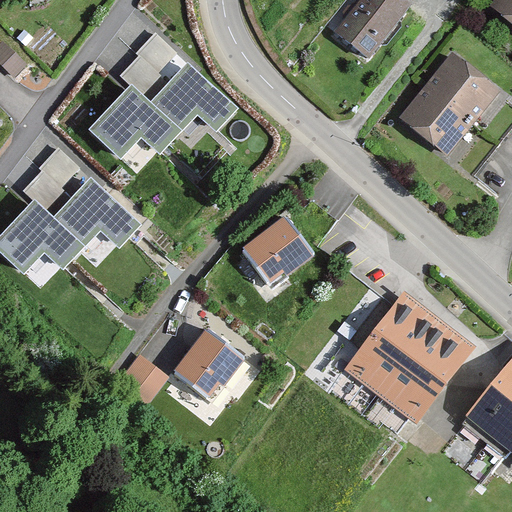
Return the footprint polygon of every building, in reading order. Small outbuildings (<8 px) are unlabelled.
[(365,0),(337,32),(373,61),(417,8),(407,0),(365,0)] [(511,0),(503,0),(496,10),(511,21),(511,0)] [(4,44),(0,48),(0,61),(17,76),(28,63),(4,44)] [(459,51),(402,119),(453,162),(510,94),(459,51)] [(239,117),(186,67),(151,105),(132,87),(88,134),(121,166),(141,144),(159,162),(196,123),(216,141),(239,117)] [(144,229),(91,182),(56,222),(36,204),(0,245),(0,256),(27,280),(45,258),(66,276),(100,237),(121,255),(144,229)] [(293,217),(245,250),(274,292),(322,259),(293,217)] [(352,369),(422,427),(483,354),(413,296),(352,369)] [(212,331),(179,373),(220,406),(254,363),(212,331)] [(511,369),(472,417),(511,450),(511,369)]
